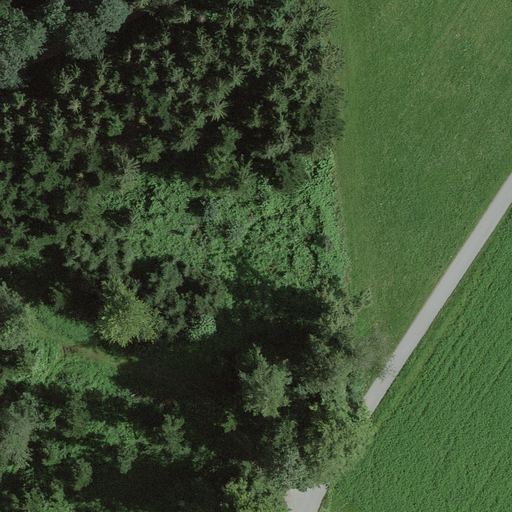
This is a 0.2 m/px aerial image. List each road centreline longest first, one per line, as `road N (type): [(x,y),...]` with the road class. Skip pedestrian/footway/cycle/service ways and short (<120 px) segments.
road 1 (unclassified): [(511,187),(367,405),(308,511)]
road 2 (track): [(0,66),(37,58),(148,0)]
